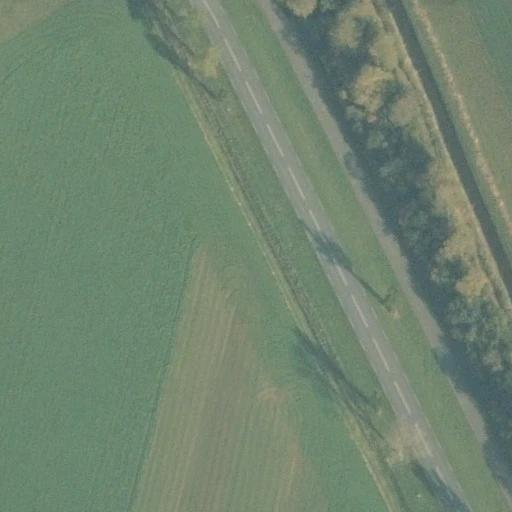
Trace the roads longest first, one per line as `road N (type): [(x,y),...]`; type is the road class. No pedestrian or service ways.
road 1 (secondary): [(456,511),(203,0)]
road 2 (unclassified): [(511,496),(265,0)]
